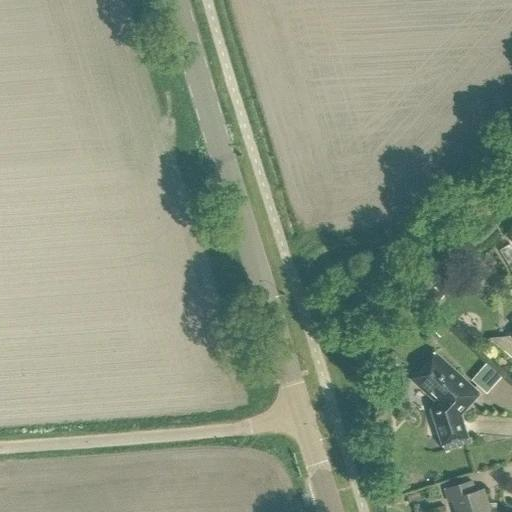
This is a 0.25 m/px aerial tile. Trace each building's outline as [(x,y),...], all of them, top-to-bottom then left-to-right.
[(427,329),(436,337),(446,325),(436,317),(427,329)] [(511,334),(511,335),(495,337),(493,339),(511,355),(511,334)] [(480,393),(437,354),(417,375),(442,397),(432,408),(444,449),(470,441),(461,413),(480,393)] [(491,395),(508,377),(492,362),(475,381),(491,395)] [(490,511),(484,489),(475,492),(472,481),(446,490),(450,501),(454,500),(457,511),(490,511)]
